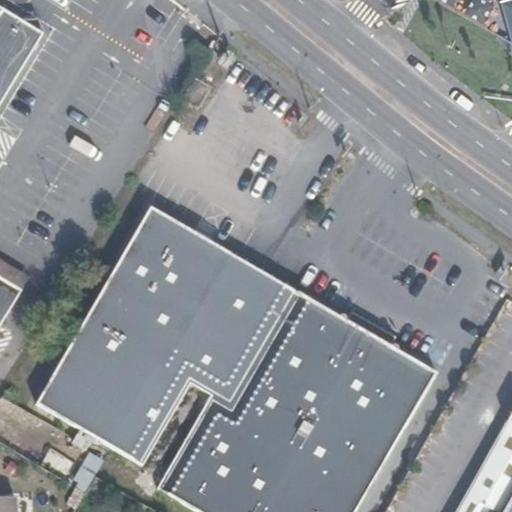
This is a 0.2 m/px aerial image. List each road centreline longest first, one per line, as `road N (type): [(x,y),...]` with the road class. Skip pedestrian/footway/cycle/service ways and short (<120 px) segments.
road 1 (secondary): [(236,0),(511,216)]
road 2 (secondary): [(511,167),(299,0)]
